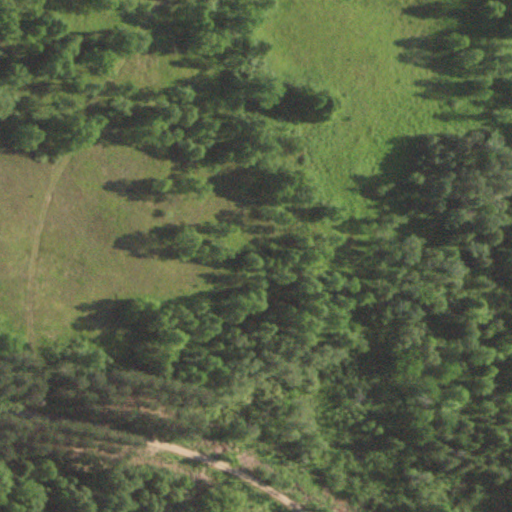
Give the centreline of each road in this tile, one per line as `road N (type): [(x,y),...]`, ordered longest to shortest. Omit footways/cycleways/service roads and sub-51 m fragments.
road 1 (track): [(153,0),(116,68),(82,109),(46,193),(29,342),(0,409)]
road 2 (residential): [(291,511),(245,472),(141,436),(0,409)]
